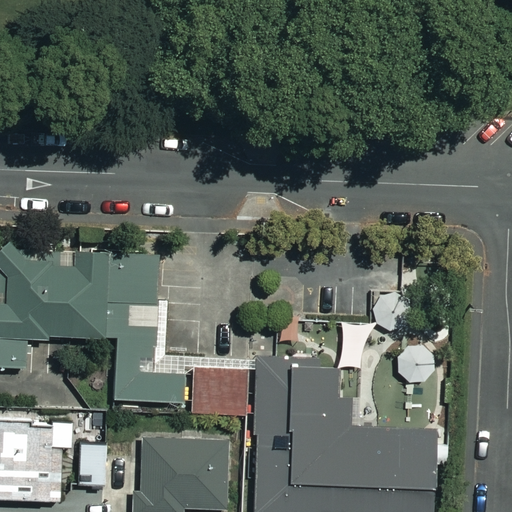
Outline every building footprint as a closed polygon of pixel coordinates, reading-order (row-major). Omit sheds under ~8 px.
[(159,253),(0,252),(0,366),(28,366),(28,336),(117,337),(116,400),(183,401),(183,373),(158,373),(159,253)] [(338,359),(258,357),(254,511),(432,511),(435,429),(424,429),(378,428),(350,427),(350,397),(337,397),(338,359)] [(248,370),(193,369),(193,412),(248,412),(248,370)] [(0,426),(0,497),(64,499),(65,446),(73,447),(74,423),(54,422),(53,427),(0,426)] [(227,440),(142,439),(142,493),(133,493),(132,511),(183,511),(184,508),(226,508),(227,440)] [(107,445),(80,445),(81,485),(107,484),(107,445)]
